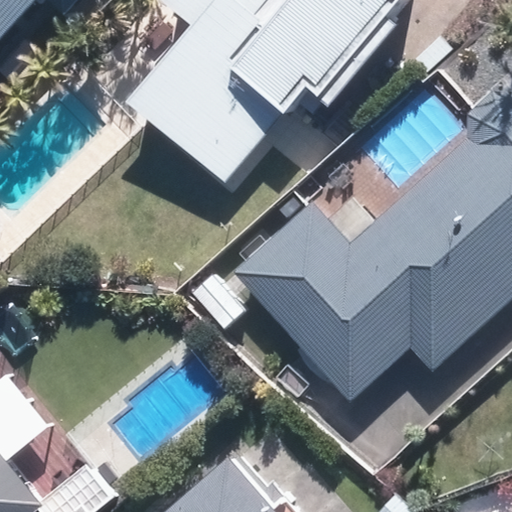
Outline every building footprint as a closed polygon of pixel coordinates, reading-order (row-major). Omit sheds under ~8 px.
[(0,0),(0,45),(39,0),(0,0)] [(163,0),(160,4),(195,34),(135,104),(229,183),(308,91),(327,108),(395,29),(385,20),(398,6),(390,0),(163,0)] [(409,350),(430,373),(511,299),(511,95),(492,96),(471,115),(468,143),(347,251),(312,212),(238,279),(350,403),(409,350)] [(289,511),(240,454),(172,511),(289,511)] [(0,511),(42,511),(0,459),(0,511)]
